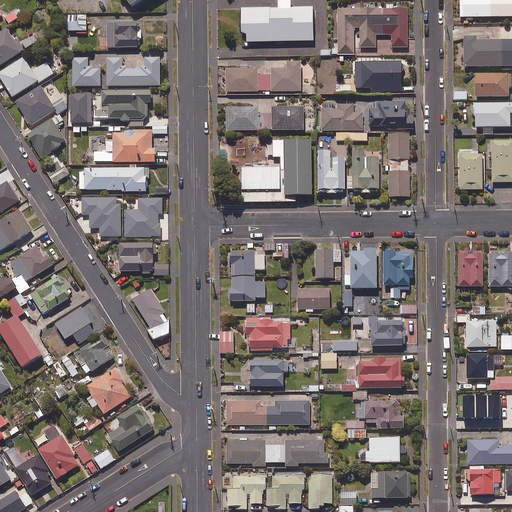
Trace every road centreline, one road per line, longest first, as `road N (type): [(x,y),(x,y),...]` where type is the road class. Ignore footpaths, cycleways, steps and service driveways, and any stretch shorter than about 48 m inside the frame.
road 1 (residential): [(196,394),(180,394),(153,368),(0,128)]
road 2 (residential): [(436,223),(438,511)]
road 3 (residential): [(194,226),(436,223)]
road 4 (tertiary): [(194,226),(192,0)]
road 5 (residential): [(433,0),(436,223)]
road 6 (tertiary): [(196,394),(194,226)]
road 7 (residential): [(196,447),(182,448),(81,511)]
